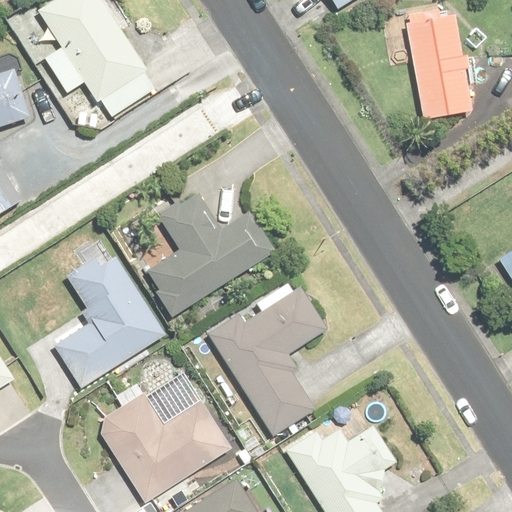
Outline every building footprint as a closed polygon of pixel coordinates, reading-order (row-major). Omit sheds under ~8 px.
[(157,90),(99,0),(51,0),(37,9),(62,47),(43,60),(67,95),(85,84),(109,121),(157,90)] [(330,0),(338,11),(354,0),(330,0)] [(473,113),(454,14),(404,23),(423,122),(473,113)] [(15,70),(0,75),(0,128),(31,118),(15,70)] [(0,165),(0,213),(21,202),(0,165)] [(170,318),(273,252),(248,213),(220,231),(196,193),(157,218),(178,250),(141,274),(170,318)] [(511,249),(497,259),(511,283),(511,249)] [(165,335),(108,250),(63,279),(84,310),(80,313),(87,324),(53,347),(82,391),(165,335)] [(239,313),(205,334),(269,437),(313,410),(289,373),(299,366),(290,352),(325,330),(299,288),(244,322),(239,313)] [(0,391),(15,382),(0,359),(0,391)] [(145,508),(166,494),(174,507),(227,474),(219,461),(233,453),(199,399),(161,422),(143,394),(103,420),(101,437),(145,508)] [(314,431),(283,450),(322,511),(382,511),(365,484),(397,464),(374,428),(348,444),(339,430),(321,441),(314,431)] [(266,511),(242,474),(182,511),(266,511)]
